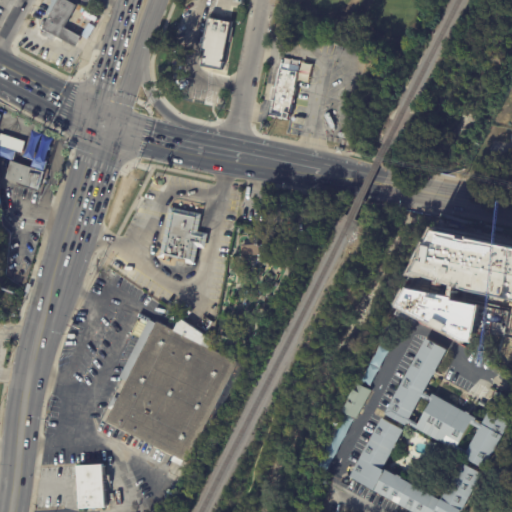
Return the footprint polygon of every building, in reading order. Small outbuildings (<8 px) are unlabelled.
[(67,0),(76,5),(78,6),(66,28),(82,37),(77,48),(56,36),(54,40),(44,35),(46,30),(44,29),(52,15),(46,12),(53,0),(67,0)] [(204,20),(196,67),(221,71),(229,25),(204,20)] [(301,41),(298,52),(288,50),(291,37),(301,39),(301,41)] [(298,67),(288,120),(270,116),(273,101),(270,101),(272,87),(276,88),(279,69),(287,71),(288,65),(298,67)] [(310,84),(315,85),(311,102),(306,101),(310,84)] [(0,147),(0,135),(26,142),(22,154),(0,147)] [(10,162),(45,173),(40,191),(4,180),(10,162)] [(169,207),(158,257),(194,265),(198,247),(205,249),(208,233),(197,231),(201,214),(169,207)] [(511,237),(450,223),(423,270),(511,290),(511,237)] [(241,245),(242,256),(259,255),(258,244),(241,245)] [(422,274),(411,292),(481,328),(490,330),(501,295),(422,274)] [(164,322),(108,420),(189,463),(242,366),(164,322)] [(436,344),(449,351),(425,394),(432,398),(434,395),(479,420),(477,422),(484,426),(491,413),(498,417),(500,414),(509,419),(508,422),(511,424),(511,426),(487,471),(465,459),(467,457),(409,425),(408,427),(404,425),(401,429),(405,431),(398,446),(396,450),(395,450),(384,470),(398,477),(398,476),(403,479),(402,480),(442,502),(455,479),(454,478),(456,474),(458,474),(464,464),(484,475),(463,511),(412,511),(352,478),(384,420),(397,427),(400,422),(387,414),(428,339),(436,344)] [(391,351),(373,387),(364,382),(382,346),(391,351)] [(373,392),(358,420),(344,412),(359,384),(373,392)] [(503,392),(510,396),(501,411),(494,406),(498,398),(495,396),(498,392),(501,394),(503,392)] [(356,419),(329,472),(320,467),(347,414),(356,419)] [(107,476),(109,509),(83,510),(81,468),(106,466),(107,476)]
